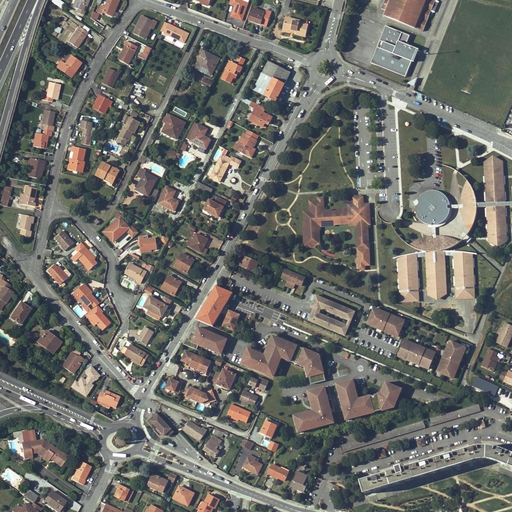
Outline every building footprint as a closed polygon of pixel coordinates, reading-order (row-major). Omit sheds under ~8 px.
[(75,0),(73,7),(78,9),(76,13),(83,15),(85,11),(83,11),(85,6),(86,3),(88,4),(89,0),(75,0)] [(107,0),(105,7),(101,5),(98,13),(102,15),(103,13),(111,16),(114,9),(113,9),(114,8),(116,8),(119,0),(117,0),(107,0)] [(384,0),(383,4),(388,6),(384,16),(423,32),(429,16),(431,17),(433,12),(431,11),(435,1),(436,1),(437,1),(437,0),(384,0)] [(266,10),(265,12),(253,8),(248,20),(266,26),(270,16),(271,12),(266,10)] [(133,33),(135,34),(144,16),(142,15),(133,33)] [(135,34),(144,38),(150,28),(151,28),(153,30),(157,22),(153,20),(153,21),(144,16),(135,34)] [(300,22),(300,21),(286,17),(283,27),(297,31),(296,33),(305,36),(308,25),(300,22)] [(183,48),(189,33),(165,22),(158,36),(183,48)] [(410,35),(386,26),(372,63),(406,76),(412,61),(414,62),(420,49),(407,44),(410,35)] [(88,33),(79,27),(69,42),(77,48),(88,33)] [(129,65),(138,47),(127,41),(125,45),(126,46),(119,60),(129,65)] [(146,60),(152,48),(147,46),(144,51),(145,51),(142,55),(140,54),(139,56),(146,60)] [(201,61),(198,67),(207,71),(206,72),(211,75),(220,59),(201,50),(197,59),(201,61)] [(70,76),(74,70),(76,71),(81,63),(71,56),(65,65),(63,64),(59,69),(70,76)] [(261,77),(254,90),(276,101),(291,73),(269,61),(265,67),(263,66),(258,75),(261,77)] [(230,63),(222,79),(231,83),(233,78),(237,71),(239,72),(240,73),(243,67),(232,62),(231,63),(230,63)] [(109,68),(107,72),(102,83),(112,88),(119,73),(109,68)] [(204,79),(202,84),(210,87),(212,83),(204,79)] [(60,85),(49,82),(46,97),(44,97),(43,101),(52,102),(52,99),(56,99),(58,92),(59,92),(60,85)] [(110,100),(103,96),(99,95),(98,98),(99,99),(95,109),(104,113),(110,100)] [(262,106),(252,101),(251,102),(250,105),(249,106),(255,108),(249,120),(263,127),(265,123),(265,122),(265,120),(269,122),(272,117),(259,111),(262,106)] [(55,112),(45,110),(41,129),(44,130),(52,131),(53,132),(54,127),(52,126),(55,112)] [(177,139),(185,123),(167,114),(163,122),(167,124),(163,132),(177,139)] [(120,137),(118,141),(126,145),(128,141),(133,132),(134,133),(135,133),(140,123),(135,120),(130,118),(126,125),(125,128),(124,127),(122,131),(119,136),(120,137)] [(82,136),(83,136),(90,137),(93,123),(82,121),(81,128),(82,129),(84,129),(83,132),(82,136)] [(205,138),(203,137),(204,136),(207,129),(194,122),(186,138),(196,144),(206,149),(211,140),(206,137),(205,138)] [(45,143),(47,143),(48,136),(51,136),(52,131),(44,130),(44,135),(36,133),(33,147),(44,148),(45,143)] [(246,134),(238,151),(246,155),(250,149),(251,147),(253,148),(257,139),(254,138),(256,134),(248,130),(246,134)] [(199,150),(203,153),(206,149),(196,144),(195,145),(200,148),(199,150)] [(129,148),(124,146),(120,154),(123,155),(124,154),(125,155),(129,148)] [(68,170),(73,170),(73,169),(81,170),(83,170),(84,162),(83,162),(85,150),(72,147),(71,152),(74,152),(73,162),(69,162),(68,170)] [(142,155),(139,161),(143,163),(145,159),(150,162),(151,159),(142,155)] [(499,162),(500,173),(502,173),(501,160),(492,156),(483,161),(484,175),(486,175),(485,163),(499,162)] [(210,177),(219,182),(229,162),(221,157),(210,177)] [(233,157),(230,164),(238,168),(241,161),(233,157)] [(41,179),(43,171),(44,165),(45,166),(46,161),(33,158),(31,165),(29,177),(41,179)] [(119,171),(103,162),(96,175),(104,180),(105,177),(114,181),(119,171)] [(511,201),(503,202),(502,173),(500,173),(499,162),(485,163),(486,175),(484,175),(485,203),(477,204),(476,200),(475,197),(474,194),(473,190),(471,187),(469,184),(467,181),(465,184),(464,187),(462,190),(461,193),(461,196),(460,200),(460,205),(460,209),(460,210),(461,214),(462,218),(463,221),(465,225),(467,229),(469,234),(471,230),(473,227),(475,222),(476,218),(476,213),(477,208),(486,208),(487,235),(488,235),(488,241),(495,245),(499,244),(505,240),(505,234),(504,207),(511,206),(511,201)] [(142,179),(137,188),(145,192),(144,194),(148,196),(157,179),(145,173),(147,171),(142,169),(138,177),(142,179)] [(204,185),(202,190),(210,194),(212,189),(204,185)] [(0,204),(0,205),(7,207),(10,197),(8,197),(9,192),(11,193),(12,188),(5,186),(0,204)] [(26,187),(25,194),(22,204),(35,207),(36,203),(34,203),(36,189),(26,187)] [(176,191),(167,187),(158,203),(175,211),(179,202),(174,199),(173,200),(172,199),(173,198),(176,191)] [(427,225),(430,226),(431,226),(434,226),(436,226),(438,225),(440,224),(442,223),(444,221),(446,220),(447,218),(448,216),(449,213),(450,211),(450,208),(450,206),(449,204),(449,202),(448,200),(446,198),(445,196),(443,194),(441,193),(440,192),(437,191),(435,191),(433,190),(430,191),(428,191),(426,192),(424,193),(422,194),(420,196),(418,197),(417,199),(416,201),(415,204),(415,205),(415,208),(415,210),(415,212),(416,214),(417,217),(418,219),(419,220),(421,222),(423,223),(425,225),(427,225)] [(226,202),(218,197),(216,202),(209,199),(208,203),(201,200),(202,207),(205,208),(204,210),(219,217),(226,202)] [(311,213),(305,213),(306,225),(304,226),(305,246),(306,246),(306,248),(310,248),(311,248),(312,249),(313,249),(314,249),(315,248),(316,248),(317,247),(317,246),(315,244),(316,242),(316,237),(317,235),(317,228),(321,228),(323,227),(327,226),(329,228),(336,227),(337,226),(348,226),(355,226),(355,228),(355,231),(354,232),(354,236),(355,237),(356,242),(354,243),(354,247),(356,248),(356,252),(366,252),(367,252),(367,228),(369,228),(369,212),(367,211),(364,214),(362,213),(362,211),(363,209),(363,202),(360,202),(360,201),(359,201),(358,201),(357,201),(356,202),(356,203),(353,203),(353,208),(355,210),(355,211),(348,212),(348,210),(338,211),(336,213),(332,213),(332,212),(328,212),(326,214),(324,212),(324,207),(323,207),(323,208),(322,208),(322,209),(319,210),(319,207),(320,206),(320,202),(318,202),(311,202),(311,213)] [(453,209),(460,209),(460,205),(453,205),(452,202),(449,202),(449,204),(450,206),(450,208),(450,211),(449,213),(448,216),(447,218),(446,220),(444,221),(442,223),(440,224),(438,225),(436,226),(434,226),(431,226),(430,226),(428,228),(432,228),(432,236),(435,236),(436,236),(436,228),(437,228),(439,227),(442,226),(445,224),(446,223),(448,221),(450,218),(451,216),(452,213),(453,211),(453,209)] [(32,217),(22,215),(19,229),(21,230),(20,234),(23,234),(23,237),(30,238),(31,232),(30,231),(31,224),(32,217)] [(104,232),(113,242),(126,230),(127,231),(130,228),(121,218),(104,232)] [(114,243),(127,231),(126,230),(113,242),(114,243)] [(60,243),(63,247),(62,248),(65,251),(74,243),(63,231),(55,238),(60,243)] [(197,234),(190,246),(201,252),(204,247),(203,247),(205,243),(206,244),(208,240),(197,234)] [(488,235),(487,235),(488,243),(497,247),(506,242),(505,234),(505,240),(499,244),(495,245),(488,241),(488,235)] [(427,284),(444,283),(443,256),(453,256),(455,287),(463,287),(463,289),(462,289),(461,289),(459,290),(458,290),(457,291),(456,292),(456,293),(456,295),(457,296),(458,297),(458,298),(460,298),(470,298),(471,298),(472,297),(472,296),(473,294),(473,292),(472,291),(472,290),(470,290),(469,289),(467,289),(465,289),(465,287),(473,287),(471,254),(460,252),(453,252),(445,252),(448,250),(450,249),(453,248),(456,246),(459,245),(461,243),(457,241),(454,240),(451,239),(447,238),(443,237),(439,236),(436,236),(435,236),(432,236),(430,236),(426,237),(424,238),(420,239),(417,240),(414,241),(411,243),(408,245),(414,248),(418,250),(421,251),(426,253),(422,253),(416,254),(410,254),(404,256),(398,258),(399,290),(407,290),(407,292),(403,292),(402,292),(401,293),(400,294),(400,296),(399,297),(400,298),(400,299),(401,300),(402,301),(403,301),(412,301),(414,300),(415,298),(415,297),(415,296),(415,295),(414,293),(413,293),(412,292),(410,292),(410,290),(417,289),(415,258),(425,257),(427,284)] [(156,238),(149,239),(140,240),(141,251),(151,250),(157,249),(156,238)] [(75,262),(79,259),(90,271),(98,263),(95,260),(90,255),(91,254),(85,247),(72,258),(75,262)] [(182,253),(175,266),(187,273),(191,266),(190,265),(193,260),(182,253)] [(259,263),(241,255),(237,264),(255,272),(259,263)] [(152,272),(154,267),(143,262),(141,267),(152,272)] [(48,271),(56,280),(57,279),(61,284),(69,278),(59,266),(58,267),(56,264),(48,271)] [(141,283),(147,272),(130,264),(125,273),(138,280),(137,281),(141,283)] [(305,279),(285,271),(282,279),(287,281),(287,280),(289,280),(288,281),(286,287),(293,290),(296,284),(296,283),(297,284),(297,285),(302,287),(305,279)] [(169,276),(162,289),(174,296),(178,288),(180,282),(169,276)] [(11,286),(3,280),(0,284),(4,287),(4,288),(0,293),(0,308),(1,309),(4,305),(4,304),(4,303),(6,304),(12,296),(10,295),(13,292),(9,289),(11,286)] [(445,293),(444,283),(427,284),(428,294),(436,299),(445,293)] [(77,299),(79,297),(89,307),(97,300),(91,294),(87,289),(88,288),(85,284),(73,294),(77,299)] [(147,286),(144,291),(150,295),(153,290),(147,286)] [(244,293),(250,296),(254,288),(247,286),(244,293)] [(313,308),(308,320),(345,335),(355,310),(315,294),(309,307),(313,308)] [(161,303),(150,296),(144,307),(149,310),(147,313),(164,322),(171,310),(167,308),(168,307),(172,300),(165,296),(161,303)] [(21,302),(10,318),(20,325),(27,315),(26,314),(30,308),(21,302)] [(102,313),(103,312),(98,306),(86,316),(90,320),(92,318),(103,331),(111,323),(102,313)] [(402,321),(372,308),(365,324),(371,327),(372,326),(374,327),(373,328),(395,337),(402,321)] [(229,311),(225,320),(226,321),(224,326),(233,330),(239,315),(229,311)] [(511,334),(509,333),(511,326),(505,323),(496,343),(507,348),(510,341),(509,340),(511,334)] [(199,351),(201,346),(221,354),(227,338),(197,326),(196,328),(194,327),(192,332),(191,331),(188,338),(187,337),(183,344),(199,351)] [(138,336),(136,339),(147,345),(154,332),(145,327),(140,337),(138,336)] [(52,337),(51,337),(45,333),(38,342),(53,354),(61,344),(52,337)] [(303,348),(297,346),(298,344),(271,333),(263,353),(247,346),(239,363),(273,377),(281,357),(291,361),(292,359),(297,361),(296,364),(304,367),(306,377),(308,377),(311,384),(325,380),(323,373),(324,373),(319,354),(303,347),(303,348)] [(408,343),(402,341),(396,357),(426,370),(433,354),(411,344),(410,346),(408,345),(408,343)] [(464,349),(448,342),(445,348),(446,349),(445,351),(444,350),(435,372),(451,379),(464,349)] [(130,348),(125,345),(121,352),(126,355),(130,348)] [(132,345),(130,348),(126,355),(133,359),(140,363),(146,354),(132,345)] [(497,353),(490,350),(482,366),(493,372),(497,364),(496,363),(493,362),(496,357),(497,353)] [(212,372),(215,363),(192,353),(189,354),(185,352),(182,360),(183,362),(187,363),(184,370),(188,371),(190,366),(195,369),(195,370),(195,372),(195,373),(199,374),(200,373),(202,372),(207,374),(209,370),(212,372)] [(72,353),(63,367),(73,374),(77,369),(76,368),(79,364),(80,364),(83,359),(79,356),(78,357),(72,353)] [(81,380),(74,390),(86,398),(94,387),(91,385),(93,383),(95,382),(96,382),(98,380),(98,379),(100,377),(93,369),(92,369),(90,369),(86,373),(86,375),(89,378),(86,382),(83,380),(81,380)] [(236,375),(224,370),(222,374),(218,383),(217,384),(229,389),(236,375)] [(218,383),(222,374),(217,372),(213,381),(218,383)] [(269,381),(260,377),(259,381),(252,378),(249,385),(256,388),(256,387),(265,391),(269,381)] [(498,388),(476,377),(473,385),(495,395),(498,388)] [(375,412),(374,411),(381,409),(381,410),(394,406),(402,388),(385,381),(381,391),(377,392),(377,393),(370,395),(370,394),(358,397),(353,378),(335,382),(344,420),(375,412)] [(169,381),(166,388),(170,390),(171,392),(178,395),(181,386),(178,385),(177,383),(171,380),(169,381)] [(324,385),(306,390),(312,409),(292,415),(297,433),(334,422),(324,385)] [(217,402),(214,393),(207,396),(193,389),(190,390),(187,389),(183,397),(190,400),(192,399),(196,401),(197,403),(201,405),(209,402),(210,404),(217,402)] [(244,390),(240,399),(243,401),(249,403),(254,406),(258,397),(244,390)] [(98,400),(101,401),(111,405),(116,408),(120,397),(106,391),(105,394),(101,392),(98,400)] [(251,413),(232,405),(228,414),(232,416),(239,419),(247,422),(251,413)] [(459,410),(429,420),(431,426),(481,411),(479,405),(459,410)] [(156,412),(152,416),(154,418),(151,421),(157,428),(155,430),(159,435),(164,435),(165,436),(168,433),(170,435),(174,432),(156,412)] [(476,422),(478,429),(486,427),(483,420),(476,422)] [(202,429),(190,421),(184,429),(200,440),(206,432),(202,429)] [(261,432),(265,434),(266,433),(273,436),(277,426),(266,421),(261,432)] [(336,455),(426,428),(424,421),(333,448),(336,455)] [(224,432),(216,429),(214,435),(222,438),(224,432)] [(219,445),(215,442),(217,438),(213,435),(204,449),(216,458),(220,451),(219,451),(222,447),(219,445)] [(423,437),(416,440),(418,447),(426,444),(423,437)] [(241,445),(246,448),(250,441),(247,440),(244,439),(241,445)] [(62,466),(68,457),(45,441),(43,444),(42,444),(36,444),(36,442),(22,443),(24,458),(33,458),(33,453),(37,452),(44,457),(43,458),(48,461),(50,458),(62,466)] [(267,449),(275,452),(278,445),(270,442),(267,449)] [(511,467),(511,453),(506,451),(506,450),(504,449),(503,449),(500,448),(496,447),(490,446),(486,446),(483,446),(479,447),(475,447),(475,446),(472,447),(473,449),(470,449),(452,455),(451,454),(449,454),(449,455),(446,456),(427,462),(427,460),(425,461),(425,463),(421,464),(403,469),(402,467),(397,468),(397,471),(379,476),(378,475),(376,476),(376,477),(373,478),(362,481),(365,494),(475,461),(479,461),(486,460),(489,460),(492,461),(496,462),(499,463),(511,467)] [(379,459),(387,456),(384,449),(376,452),(379,459)] [(259,459),(250,455),(244,467),(258,474),(262,465),(258,462),(259,459)] [(78,470),(73,480),(83,485),(85,481),(84,481),(88,473),(86,473),(90,466),(81,462),(78,470)] [(289,472),(272,464),(268,473),(285,481),(289,472)] [(308,476),(298,472),(291,486),(295,488),(295,489),(297,490),(298,488),(305,492),(311,478),(308,477),(308,476)] [(177,476),(171,473),(168,480),(174,483),(177,476)] [(153,474),(150,482),(152,483),(151,487),(163,493),(169,481),(153,474)] [(116,487),(118,488),(120,489),(116,497),(124,501),(130,489),(118,484),(116,487)] [(194,495),(187,492),(188,490),(180,487),(174,499),(188,506),(194,495)] [(23,496),(34,503),(38,496),(28,489),(23,496)] [(133,491),(130,489),(124,501),(128,503),(133,491)] [(59,511),(66,502),(52,492),(44,502),(58,511),(59,511)] [(220,500),(209,495),(205,503),(203,502),(198,511),(208,511),(211,506),(214,508),(216,509),(220,500)] [(62,511),(68,503),(66,502),(59,511),(62,511)] [(17,505),(13,511),(39,511),(42,509),(38,506),(37,505),(34,503),(31,507),(26,503),(22,508),(17,505)]
